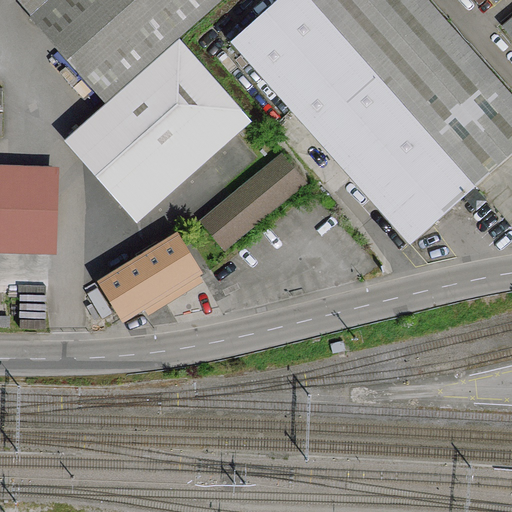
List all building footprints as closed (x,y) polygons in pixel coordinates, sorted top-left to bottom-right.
[(25,0),(116,101),(68,144),(141,226),(259,121),(181,34),(219,0),(25,0)] [(511,161),(511,92),(431,0),(284,0),(237,42),(416,246),(511,161)] [(490,0),(470,0),(479,10),(490,0)] [(284,154),(204,221),(229,251),(308,183),(284,154)] [(60,163),(0,161),(0,252),(58,254),(60,163)] [(181,234),(102,280),(126,320),(205,274),(181,234)]
